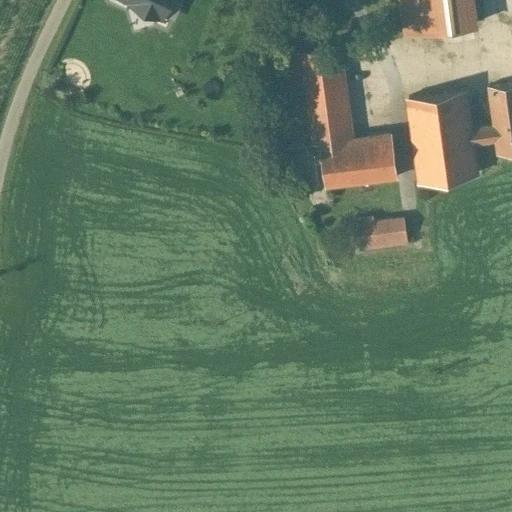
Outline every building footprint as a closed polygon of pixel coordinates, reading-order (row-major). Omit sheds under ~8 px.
[(130,0),(131,0),(130,2),(132,3),(133,1),(158,13),(158,15),(159,16),(160,14),(162,15),(169,0),(130,0)] [(400,0),(405,32),(475,23),(472,0),(400,0)] [(339,45),(274,54),(287,146),(319,141),(351,137),(351,136),(339,45)] [(511,81),(488,85),(493,124),(495,140),(497,153),(511,150),(511,81)] [(465,89),(408,96),(420,181),(476,173),(471,143),(469,127),(465,89)] [(493,124),(469,127),(471,143),(495,140),(493,124)] [(391,131),(351,136),(351,137),(319,141),(325,185),(397,176),(391,131)] [(373,216),(357,219),(360,246),(376,244),(373,221),(373,216)] [(402,217),(373,221),(376,244),(405,240),(402,217)]
